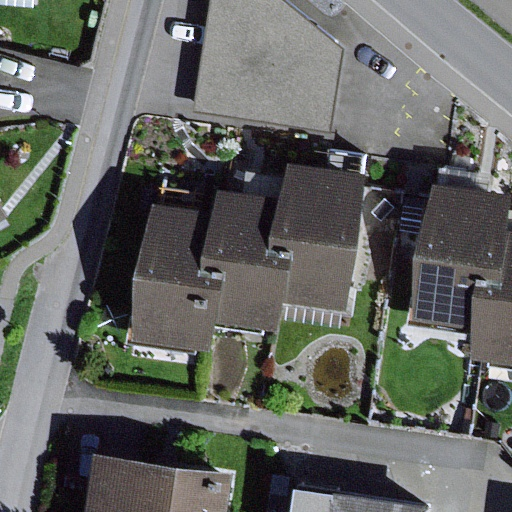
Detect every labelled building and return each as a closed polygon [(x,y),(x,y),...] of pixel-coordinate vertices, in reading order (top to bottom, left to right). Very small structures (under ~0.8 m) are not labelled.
[(292,0),(212,0),(196,109),(335,130),(348,46),(292,0)] [(220,206),(159,197),(139,334),(217,345),(221,317),(287,326),(291,295),(353,304),(373,169),(294,157),(289,193),(224,184),(220,206)] [(511,182),(438,173),(420,312),(481,320),(478,352),(511,356),(511,182)] [(0,179),(0,221),(18,211),(0,179)] [(232,511),(239,465),(99,445),(88,511),(232,511)] [(435,511),(437,499),(305,481),(301,511),(435,511)]
